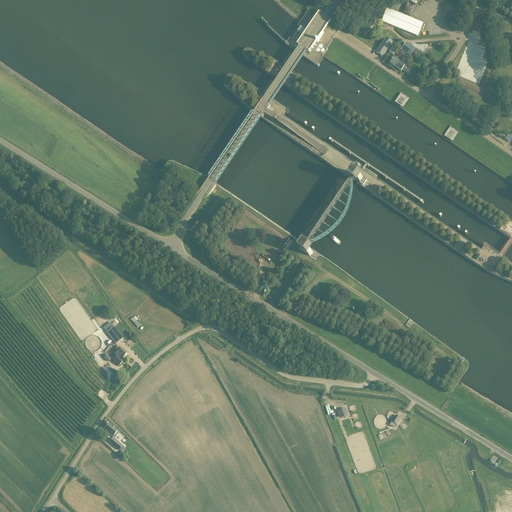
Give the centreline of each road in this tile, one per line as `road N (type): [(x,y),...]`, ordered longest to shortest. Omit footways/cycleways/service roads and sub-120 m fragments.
road 1 (unclassified): [(44,511),(111,407),(156,357),(199,329),(217,330),(294,378),(360,386),(374,373)]
road 2 (unclassified): [(171,247),(327,16),(346,0)]
road 3 (unclassified): [(374,373),(171,247)]
road 4 (unclassified): [(0,140),(171,247)]
road 5 (unclassified): [(511,458),(374,373)]
